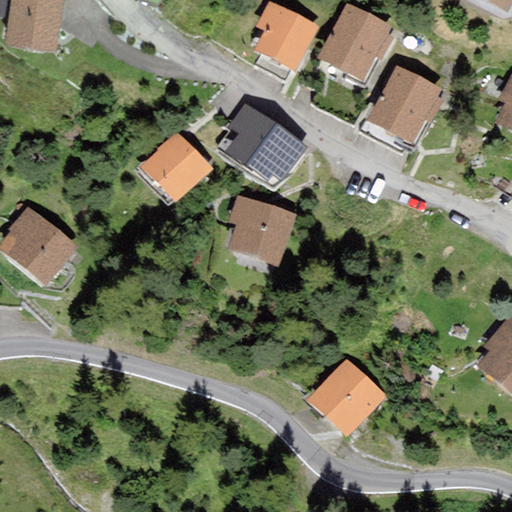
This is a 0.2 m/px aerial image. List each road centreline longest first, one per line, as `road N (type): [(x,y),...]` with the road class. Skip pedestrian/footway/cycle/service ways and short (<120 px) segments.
road 1 (tertiary): [(511,492),(467,479),(347,482),(312,461),(273,417),(233,395),(86,353),(0,351)]
road 2 (residential): [(117,0),(381,183),(453,204),(511,236)]
